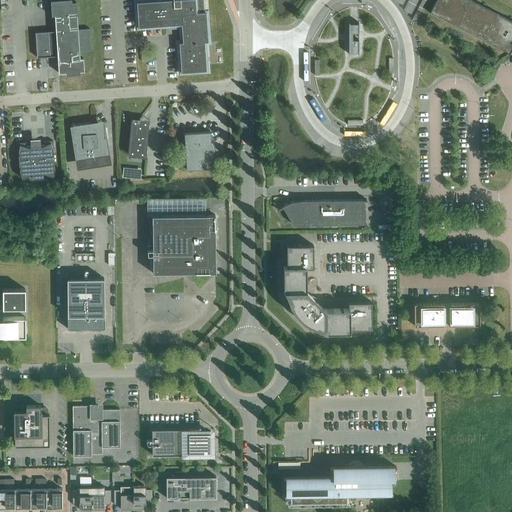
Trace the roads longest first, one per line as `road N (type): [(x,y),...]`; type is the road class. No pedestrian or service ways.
road 1 (unclassified): [(249,336),(246,85)]
road 2 (unclassified): [(8,100),(246,85)]
road 3 (unclassified): [(281,367),(511,363)]
road 4 (unclassified): [(0,371),(217,369)]
road 5 (unknown): [(80,370),(79,341),(107,332),(103,270)]
